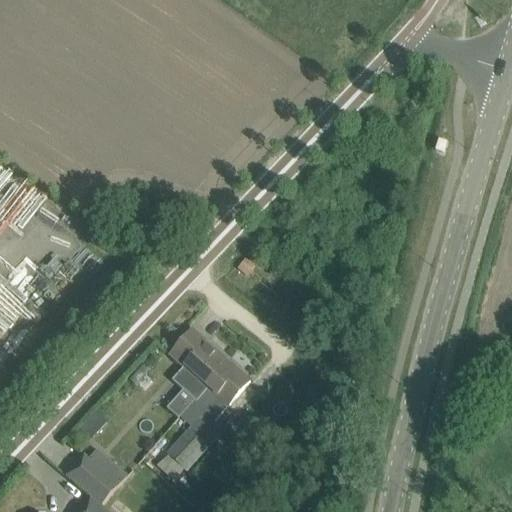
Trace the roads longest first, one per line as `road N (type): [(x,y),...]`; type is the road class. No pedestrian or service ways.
road 1 (unclassified): [(0,469),(407,40),(508,68)]
road 2 (unclassified): [(389,511),(420,372),(508,68)]
